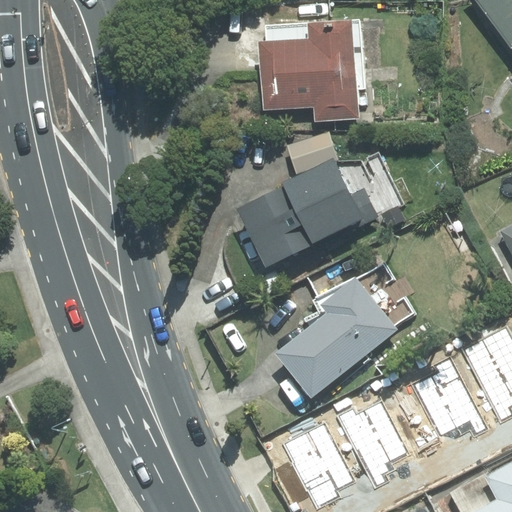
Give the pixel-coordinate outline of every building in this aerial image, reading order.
[(511,0),(469,0),(511,57),(511,0)] [(360,26),(262,29),(263,48),(255,48),(257,116),(310,114),(311,127),(356,126),(355,94),(362,93),(360,26)] [(335,162),(339,161),(329,131),(287,145),(297,176),(333,158),(335,162)] [(236,209),(265,268),(356,224),(358,228),(379,217),(364,187),(351,194),(335,162),(333,158),(297,176),(281,183),(283,186),(236,209)] [(410,226),(403,209),(379,220),(386,236),(410,226)] [(511,228),(498,236),(511,263),(511,228)] [(404,325),(413,317),(387,267),(356,285),(353,281),(267,360),(312,409),(316,406),(321,411),(330,403),(325,397),(393,334),(390,331),(401,321),(404,325)] [(511,419),(505,408),(511,404),(511,393),(493,361),(482,367),(471,347),(437,366),(457,401),(406,430),(432,477),(511,431),(511,419)] [(511,511),(511,469),(482,485),(495,508),(487,511),(511,511)]
